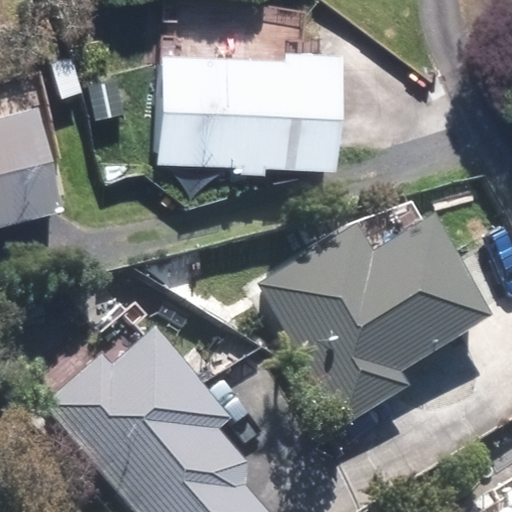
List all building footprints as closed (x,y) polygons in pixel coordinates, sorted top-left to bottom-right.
[(163,49),(161,154),(338,158),(340,52),(163,49)] [(0,106),(0,217),(63,201),(35,97),(0,106)] [(360,228),(262,285),(345,428),(411,389),(400,371),(493,317),(436,221),(376,255),(360,228)] [(106,355),(47,407),(140,511),(270,511),(248,486),(251,461),(220,426),(230,417),(153,329),(113,363),(106,355)] [(511,505),(500,511),(511,511),(511,488),(508,492),(511,498),(511,505)]
